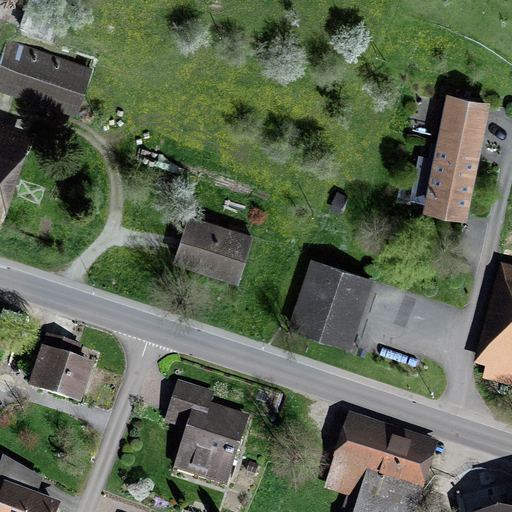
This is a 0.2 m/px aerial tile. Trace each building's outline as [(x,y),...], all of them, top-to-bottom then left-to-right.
[(65,0),(30,0),(20,29),(51,39),(65,0)] [(0,86),(74,112),(88,72),(5,43),(0,56),(0,86)] [(481,102),(448,96),(427,204),(460,211),(481,102)] [(0,187),(15,143),(0,138),(0,187)] [(249,238),(188,218),(175,259),(236,279),(249,238)] [(291,326),(348,345),(370,279),(313,260),(291,326)] [(507,291),(494,287),(479,342),(492,346),(484,377),(511,384),(511,284),(509,284),(507,291)] [(70,344),(48,337),(39,363),(37,362),(29,385),(77,401),(89,366),(65,358),(70,344)] [(207,406),(212,394),(180,383),(171,411),(193,418),(177,466),(224,482),(246,419),(207,406)] [(331,485),(361,495),(354,511),(412,511),(421,486),(417,485),(428,453),(351,427),(331,485)] [(0,511),(52,511),(55,505),(8,487),(0,508),(0,511)]
